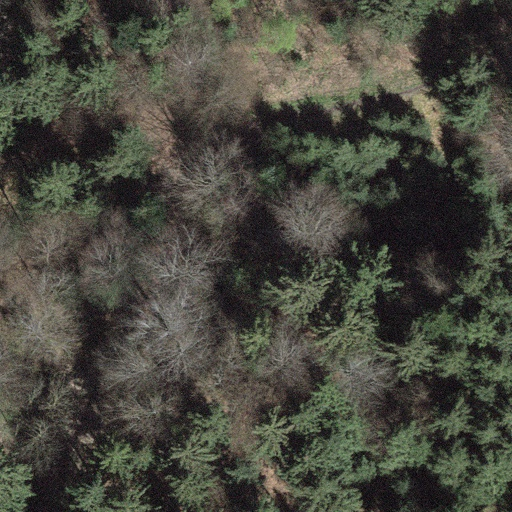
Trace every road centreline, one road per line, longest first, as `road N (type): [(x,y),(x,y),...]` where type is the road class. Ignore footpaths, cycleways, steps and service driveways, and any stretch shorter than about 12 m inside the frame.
road 1 (track): [(191,201),(228,156),(277,136),(326,140),(379,168),(511,271)]
road 2 (track): [(10,511),(89,402),(191,201)]
road 3 (track): [(191,201),(152,144),(36,136),(0,153)]
road 4 (track): [(379,168),(437,68),(511,57)]
